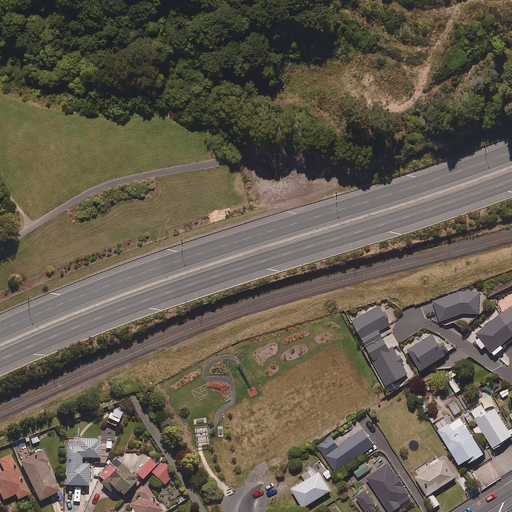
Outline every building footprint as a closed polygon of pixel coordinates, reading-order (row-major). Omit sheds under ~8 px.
[(479,294),(464,290),(432,301),(438,320),(465,313),(478,314),(479,294)] [(391,324),(380,305),(353,320),(376,361),(373,362),(386,385),(409,373),(394,347),(390,349),(380,330),(391,324)] [(511,335),(511,305),(499,315),(504,323),(494,330),(501,342),(511,335)] [(447,354),(433,333),(408,349),(422,370),(447,354)] [(461,390),(456,380),(450,383),(456,393),(461,390)] [(477,402),(470,391),(460,397),(467,408),(477,402)] [(488,413),(482,404),(471,411),(480,424),(473,428),(477,434),(483,430),(494,448),(511,436),(511,432),(495,408),(488,413)] [(113,413),(110,412),(108,418),(119,422),(123,412),(115,409),(113,413)] [(485,453),(461,416),(439,430),(460,464),(468,459),(470,463),(485,453)] [(375,444),(364,428),(339,446),(332,436),(318,446),(337,472),(375,444)] [(41,434),(30,439),(32,444),(43,439),(41,434)] [(101,439),(67,438),(66,485),(90,486),(90,464),(82,464),(82,457),(100,458),(101,439)] [(49,462),(43,451),(21,462),(40,501),(60,491),(46,463),(49,462)] [(399,511),(415,502),(384,453),(371,461),(377,471),(364,479),(384,511),(399,511)] [(0,471),(0,492),(4,500),(16,494),(18,499),(30,494),(11,455),(0,459),(0,462),(4,470),(0,471)] [(151,471),(158,464),(152,457),(136,473),(142,480),(151,471)] [(457,476),(444,457),(414,477),(426,495),(425,496),(433,509),(440,504),(433,492),(457,476)] [(116,458),(100,475),(104,479),(101,482),(109,490),(112,487),(122,496),(139,480),(116,458)] [(159,465),(152,472),(165,485),(174,476),(167,468),(168,466),(163,461),(159,465)] [(371,469),(365,461),(353,470),(358,477),(371,469)] [(333,489),(321,471),(317,473),(313,468),(303,474),(307,480),(293,489),(305,507),(333,489)] [(139,491),(143,496),(130,504),(135,511),(134,511),(161,511),(163,511),(147,486),(139,491)] [(375,506),(377,504),(366,490),(354,498),(364,511),(373,511),(377,509),(375,506)]
